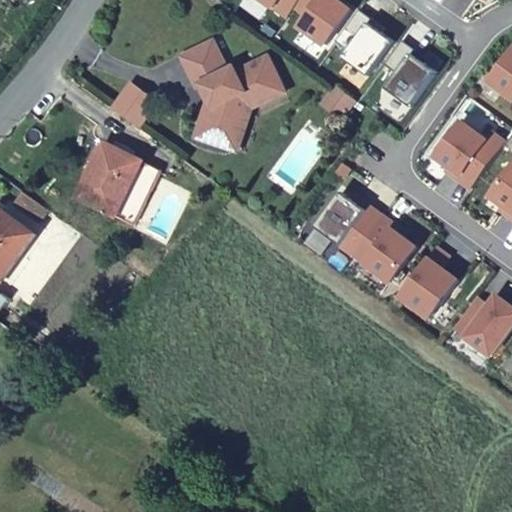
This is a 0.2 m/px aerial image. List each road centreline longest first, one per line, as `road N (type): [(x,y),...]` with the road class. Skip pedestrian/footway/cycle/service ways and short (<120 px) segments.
road 1 (residential): [(479,48),(412,141),(408,176),(418,194),(511,261)]
road 2 (residential): [(0,114),(88,0)]
